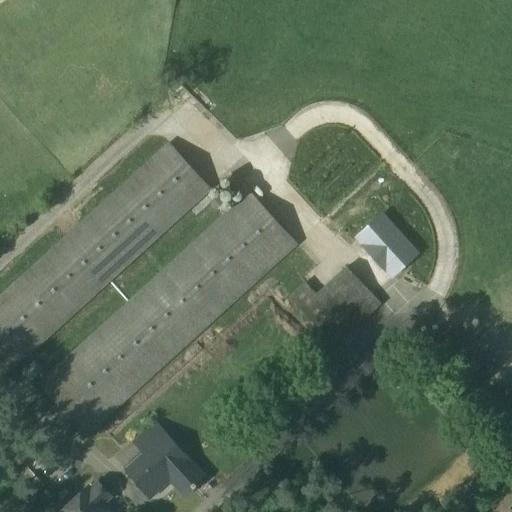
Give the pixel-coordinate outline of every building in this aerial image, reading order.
[(0,294),(0,354),(13,369),(210,190),(167,142),(0,294)] [(248,191),(35,383),(85,437),(296,246),(248,191)] [(287,297),(334,347),(381,305),(344,267),(315,293),(304,281),(287,297)] [(164,433),(123,471),(149,498),(168,481),(182,497),(204,477),(164,433)] [(113,498),(97,480),(60,511),(114,511),(107,503),(113,498)]
